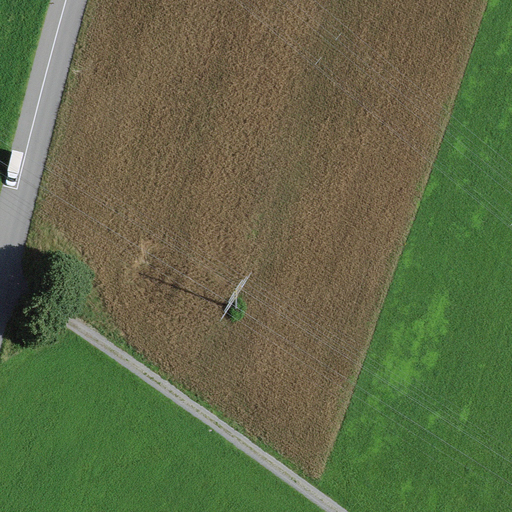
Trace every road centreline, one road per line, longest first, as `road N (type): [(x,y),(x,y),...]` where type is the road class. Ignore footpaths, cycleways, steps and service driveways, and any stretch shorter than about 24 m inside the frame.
road 1 (track): [(0,275),(331,511)]
road 2 (unclassified): [(75,0),(0,278)]
